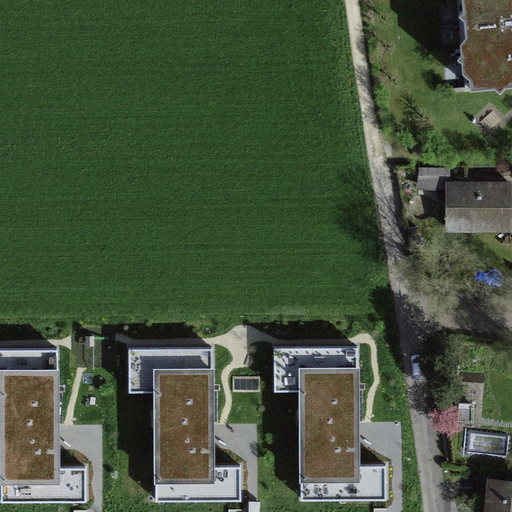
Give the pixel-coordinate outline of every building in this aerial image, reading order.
[(511,0),(463,0),(468,47),(461,47),(464,82),(470,81),(472,97),(511,93),(511,0)] [(511,237),(511,187),(450,187),(450,238),(511,237)] [(221,462),(219,346),(127,348),(128,398),(153,397),(155,506),(241,504),(240,462),(221,462)] [(367,468),(365,352),(273,354),(274,404),(300,403),(302,511),(387,510),(386,468),(367,468)] [(75,473),(72,358),(0,358),(0,408),(7,408),(8,511),(94,511),(94,473),(75,473)] [(511,511),(511,488),(492,486),(489,511),(511,511)]
